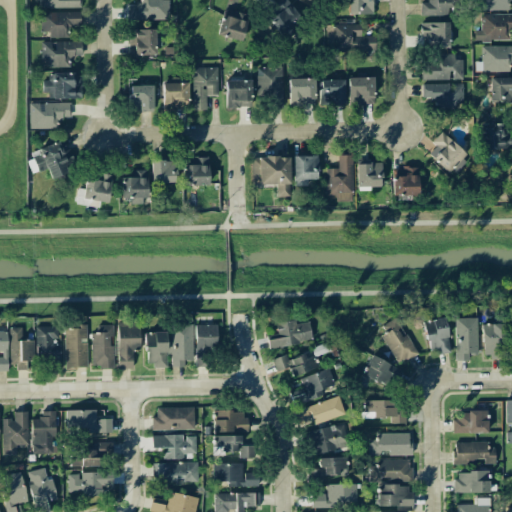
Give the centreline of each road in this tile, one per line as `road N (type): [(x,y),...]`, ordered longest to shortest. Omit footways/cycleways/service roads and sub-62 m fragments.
road 1 (residential): [(112,128),(132,135),(395,128)]
road 2 (residential): [(0,391),(256,383)]
road 3 (residential): [(285,511),(278,430),(256,383)]
road 4 (residential): [(395,128),(404,103),(401,0)]
road 5 (residential): [(112,128),(102,0)]
road 6 (residential): [(129,388),(135,495),(124,511)]
road 7 (residential): [(436,387),(431,511)]
